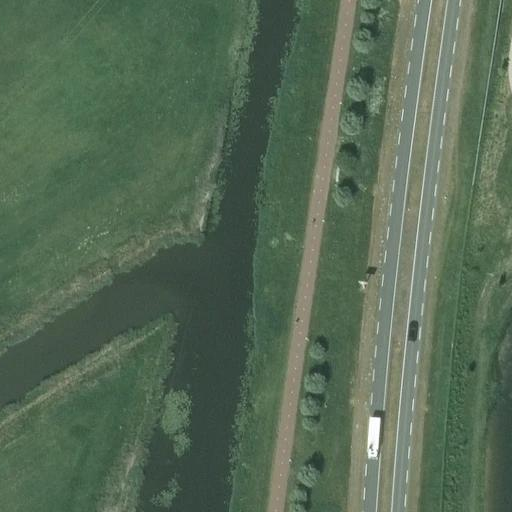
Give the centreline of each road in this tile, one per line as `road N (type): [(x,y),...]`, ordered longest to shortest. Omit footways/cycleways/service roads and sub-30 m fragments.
road 1 (primary): [(397,511),(415,295),(456,0)]
road 2 (primary): [(424,0),(370,511)]
